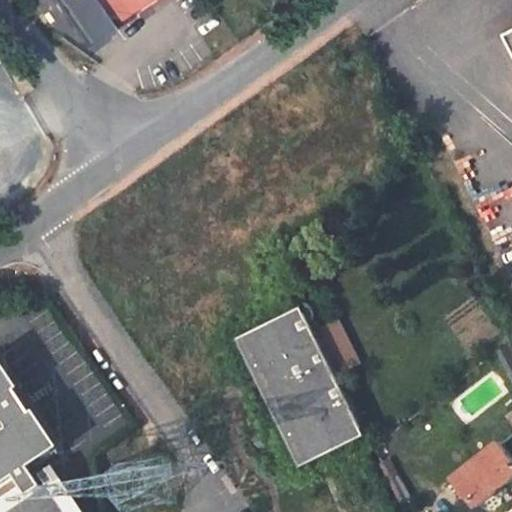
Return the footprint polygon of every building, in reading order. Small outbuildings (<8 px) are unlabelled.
[(84,0),(59,0),(57,2),(52,5),(86,53),(110,36),(84,0)] [(55,0),(57,2),(59,0),(84,0),(110,36),(136,18),(141,21),(150,15),(150,9),(162,0),(55,0)] [(301,309),(239,339),(302,468),(366,437),(301,309)] [(0,488),(16,478),(56,452),(33,416),(18,425),(0,398),(0,488)] [(476,509),(511,480),(511,462),(501,448),(456,483),(476,509)] [(16,478),(0,488),(0,511),(4,511),(29,497),(16,478)] [(4,511),(67,511),(49,484),(29,497),(4,511)]
